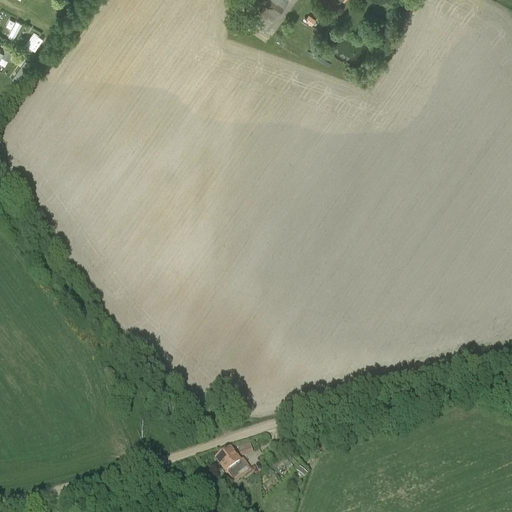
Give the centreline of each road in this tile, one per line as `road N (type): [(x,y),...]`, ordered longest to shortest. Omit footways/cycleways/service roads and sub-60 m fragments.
road 1 (track): [(143,465),(511,360)]
road 2 (track): [(0,501),(143,465)]
